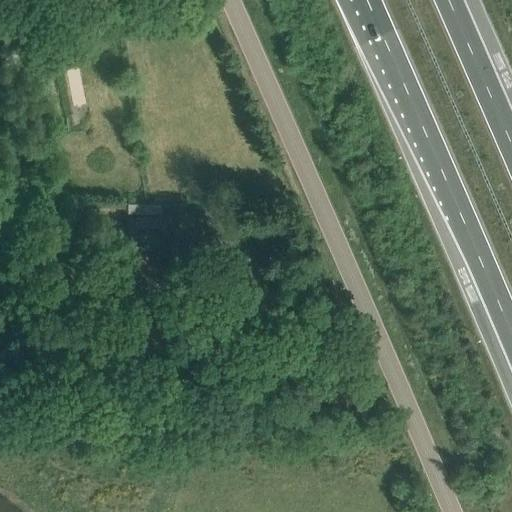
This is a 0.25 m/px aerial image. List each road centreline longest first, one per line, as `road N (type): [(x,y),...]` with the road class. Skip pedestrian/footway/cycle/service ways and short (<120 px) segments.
road 1 (unclassified): [(451,511),(230,0)]
road 2 (trunk): [(362,0),(511,341)]
road 3 (trunk): [(511,139),(450,0)]
